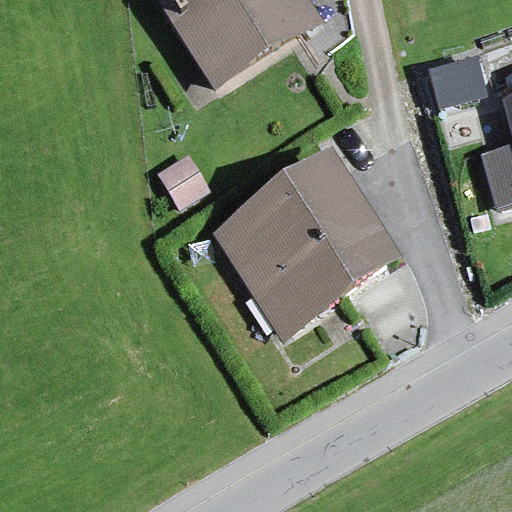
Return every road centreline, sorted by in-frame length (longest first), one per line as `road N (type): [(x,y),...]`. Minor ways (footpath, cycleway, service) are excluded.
road 1 (residential): [(361,0),(396,148),(462,342),(480,371)]
road 2 (unclassified): [(480,371),(240,511)]
